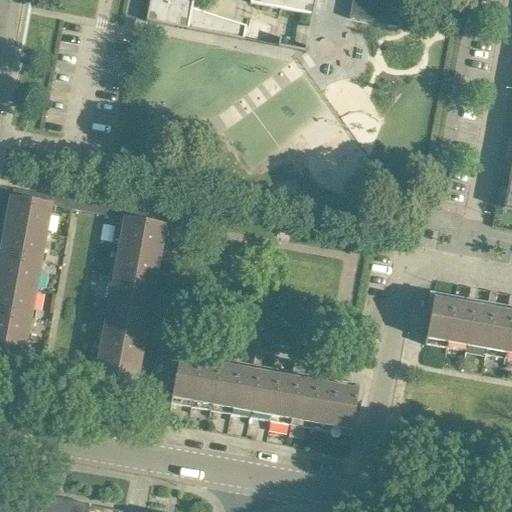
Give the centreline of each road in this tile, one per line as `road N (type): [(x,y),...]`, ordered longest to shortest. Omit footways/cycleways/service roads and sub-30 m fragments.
road 1 (residential): [(363,495),(407,254),(466,264)]
road 2 (residential): [(466,264),(511,13)]
road 3 (residential): [(245,474),(0,430)]
